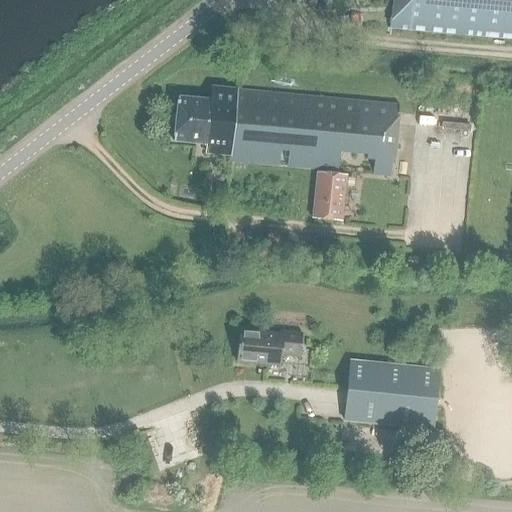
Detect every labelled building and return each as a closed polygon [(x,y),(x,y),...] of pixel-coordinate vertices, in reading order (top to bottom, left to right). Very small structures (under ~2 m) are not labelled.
[(511,0),(391,0),(389,29),(511,39),(511,0)] [(343,172),(391,177),(398,106),(210,88),(209,102),(177,98),(172,142),(205,145),(204,154),(229,157),(228,162),(315,169),(343,172)] [(338,221),(343,175),(315,172),(310,218),(338,221)] [(279,356),(298,358),(300,334),(280,332),(280,334),(238,329),(235,361),(278,367),(279,356)] [(437,371),(349,362),(343,422),(431,430),(437,371)]
